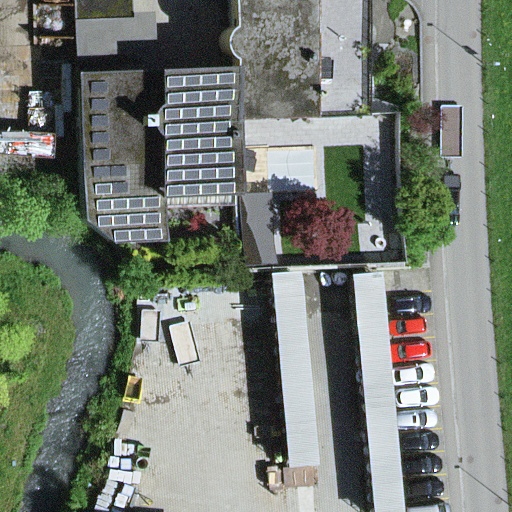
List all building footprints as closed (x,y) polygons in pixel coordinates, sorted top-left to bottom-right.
[(71,0),(72,22),(74,80),(132,78),(132,74),(141,74),(139,20),(130,21),(129,0),(71,0)] [(306,80),(360,78),(357,0),(228,0),(229,28),(221,34),(219,44),(222,53),(230,58),(230,70),(231,106),(306,103),(306,80)] [(162,184),(233,182),(232,121),(231,106),(230,70),(141,74),(132,74),(132,78),(74,80),(80,220),(107,241),(164,239),(163,198),(162,184)] [(361,116),(360,78),(306,80),(306,103),(231,106),(232,121),(361,116)] [(234,196),(233,182),(162,184),(163,198),(234,196)] [(398,511),(376,277),(348,279),(371,511),(398,511)] [(316,511),(294,280),(266,283),(288,511),(316,511)]
